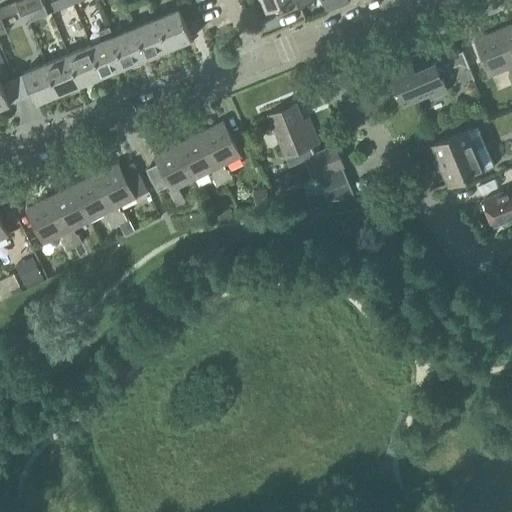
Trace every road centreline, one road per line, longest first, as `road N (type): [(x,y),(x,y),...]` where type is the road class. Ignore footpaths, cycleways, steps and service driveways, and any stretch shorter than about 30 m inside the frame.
road 1 (unclassified): [(0,153),(259,60)]
road 2 (residential): [(463,260),(345,92),(321,34)]
